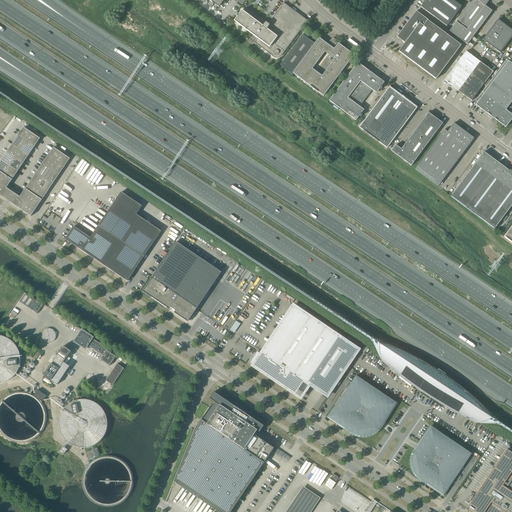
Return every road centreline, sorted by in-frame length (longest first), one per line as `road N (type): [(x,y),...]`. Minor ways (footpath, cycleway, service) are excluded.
road 1 (motorway): [(0,28),(511,366)]
road 2 (motorway): [(511,342),(0,4)]
road 3 (motorway): [(44,81),(511,391)]
road 4 (motorway): [(511,318),(81,34)]
road 5 (tertiary): [(215,367),(0,222)]
road 6 (tertiary): [(429,511),(215,367)]
road 7 (residential): [(501,147),(372,51)]
road 8 (residential): [(152,511),(215,367)]
